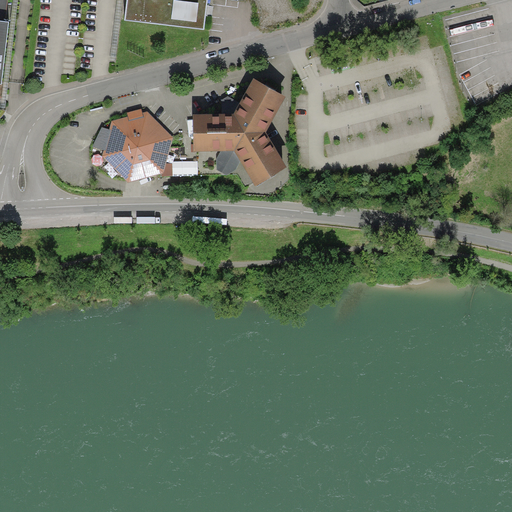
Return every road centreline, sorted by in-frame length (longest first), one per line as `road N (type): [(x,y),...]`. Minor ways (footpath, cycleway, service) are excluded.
road 1 (tertiary): [(39,208),(283,210),(511,240)]
road 2 (residential): [(335,25),(51,110)]
